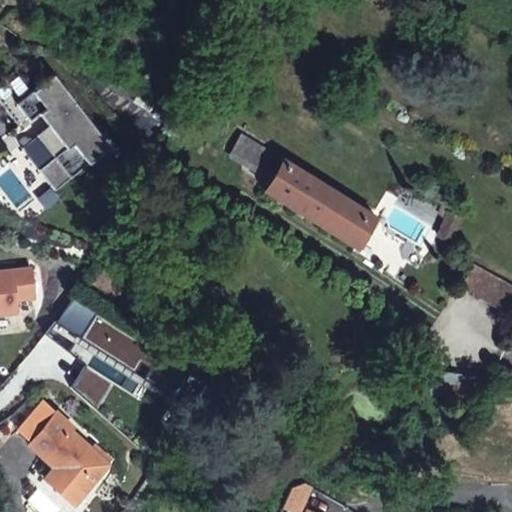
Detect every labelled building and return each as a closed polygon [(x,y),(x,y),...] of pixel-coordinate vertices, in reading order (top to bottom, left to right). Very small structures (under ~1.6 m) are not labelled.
[(92,127),(52,74),(32,90),(16,70),(0,82),(0,100),(19,126),(37,112),(64,147),(37,168),(52,188),(87,162),(71,143),(92,127)] [(275,154),(247,137),(239,151),(266,168),(275,154)] [(373,216),(281,158),(262,188),(355,247),(373,216)] [(462,218),(447,211),(436,235),(451,241),(462,218)] [(511,284),(472,262),(460,284),(511,313),(511,284)] [(0,312),(17,311),(15,299),(35,297),(32,268),(0,270),(0,312)] [(484,387),(485,376),(471,375),(471,386),(484,387)] [(108,464),(70,430),(73,427),(56,412),(28,444),(54,467),(63,475),(53,485),(72,503),(108,464)] [(63,475),(54,467),(45,477),(53,485),(63,475)]
